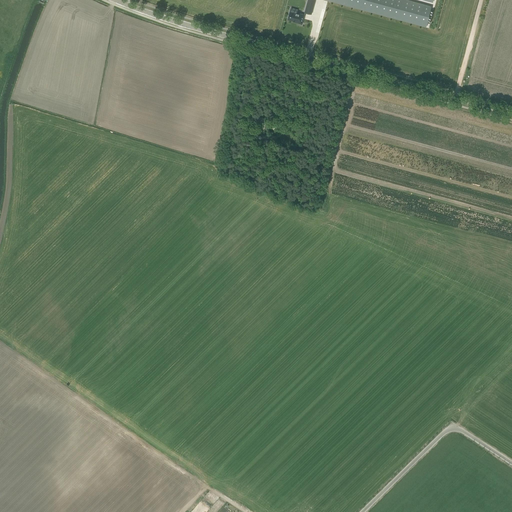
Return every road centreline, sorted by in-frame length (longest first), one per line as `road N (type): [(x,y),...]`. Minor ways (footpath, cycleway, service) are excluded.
road 1 (tertiary): [(455,97),(113,0)]
road 2 (unclassified): [(511,463),(449,429),(362,511)]
